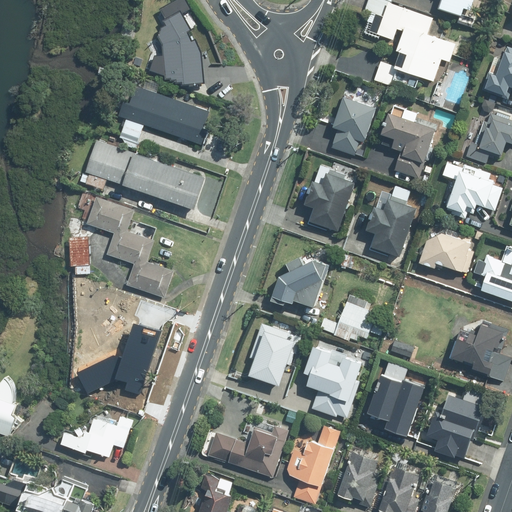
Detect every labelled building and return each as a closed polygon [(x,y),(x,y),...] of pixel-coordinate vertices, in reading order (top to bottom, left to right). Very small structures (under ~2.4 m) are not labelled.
[(436,18),(386,0),(371,0),(368,11),(375,13),(368,32),(393,41),(398,29),(406,32),(395,63),(383,59),(374,84),(392,90),(400,70),(436,83),(443,62),(452,65),(460,43),(430,32),(436,18)] [(481,0),(440,0),(438,8),(475,20),(481,0)] [(168,86),(204,84),(201,35),(187,36),(186,18),(157,19),(159,43),(165,43),(168,86)] [(504,59),(494,55),(483,88),(509,97),(511,89),(511,50),(507,49),(504,59)] [(120,138),(138,145),(146,125),(214,152),(220,137),(202,129),(209,111),(158,90),(160,85),(144,78),(141,87),(130,83),(117,115),(128,119),(120,138)] [(362,158),(380,107),(346,96),(328,147),(362,158)] [(439,126),(390,111),(379,142),(406,151),(400,169),(423,176),(439,126)] [(511,121),(484,112),(469,155),(489,162),(496,143),(511,148),(511,121)] [(107,180),(197,212),(209,178),(98,139),(83,181),(104,189),(107,180)] [(362,181),(323,164),(306,205),(317,210),(312,221),(340,233),(362,181)] [(476,219),(492,176),(463,165),(447,207),(476,219)] [(413,195),(391,187),(370,247),(402,258),(419,208),(409,204),(413,195)] [(128,284),(166,298),(176,270),(148,260),(155,241),(128,231),(136,208),(98,194),(86,225),(116,236),(110,253),(135,263),(128,284)] [(511,230),(511,200),(503,227),(511,230)] [(477,238),(433,224),(420,265),(464,279),(477,238)] [(73,271),(91,269),(88,236),(70,237),(73,271)] [(511,248),(490,241),(477,282),(511,293),(511,248)] [(279,295),(316,308),(331,264),(313,258),(309,269),(290,262),(279,295)] [(343,320),(327,315),(324,325),(366,339),(368,332),(383,338),(391,315),(372,309),(375,303),(351,295),(343,320)] [(277,389),(297,327),(260,315),(240,377),(277,389)] [(113,355),(77,372),(88,393),(116,379),(126,382),(123,390),(140,395),(160,332),(134,323),(123,358),(113,355)] [(475,343),(457,337),(447,364),(496,381),(511,335),(511,333),(483,323),(475,343)] [(416,346),(393,339),(389,349),(413,357),(416,346)] [(370,364),(317,346),(305,381),(320,386),(313,408),(350,421),(370,364)] [(408,376),(384,369),(369,413),(387,419),(384,427),(410,436),(427,387),(406,380),(408,376)] [(0,433),(10,436),(20,405),(15,403),(22,382),(0,375),(0,433)] [(491,403),(446,388),(428,438),(466,451),(482,407),(488,409),(491,403)] [(68,431),(64,443),(111,461),(116,446),(123,448),(134,419),(121,415),(117,427),(94,418),(87,438),(68,431)] [(250,440),(216,428),(205,456),(276,481),(293,431),(258,419),(250,440)] [(315,449),(295,443),(285,473),(298,478),(292,494),(318,503),(344,432),(324,425),(315,449)] [(380,457),(351,448),(337,492),(366,502),(380,457)] [(414,511),(429,473),(396,461),(377,508),(387,511),(414,511)] [(0,497),(40,511),(93,511),(97,504),(86,500),(91,486),(54,472),(47,491),(2,474),(0,479),(0,497)] [(450,511),(460,486),(437,477),(423,511),(450,511)] [(235,493),(202,482),(191,511),(251,511),(231,505),(235,493)]
